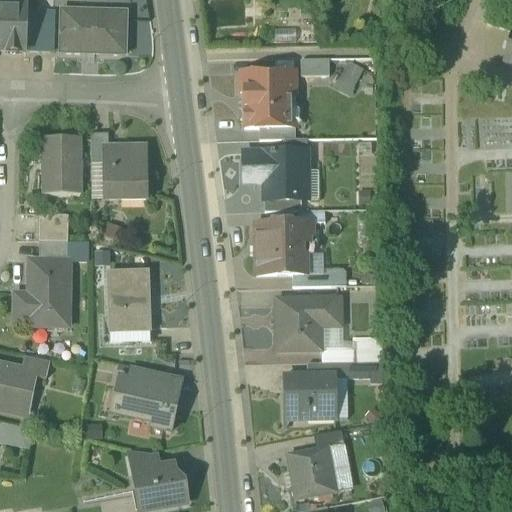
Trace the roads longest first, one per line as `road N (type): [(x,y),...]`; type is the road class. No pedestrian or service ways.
road 1 (tertiary): [(231,511),(178,99)]
road 2 (residential): [(178,99),(11,89)]
road 3 (residential): [(11,89),(0,245)]
